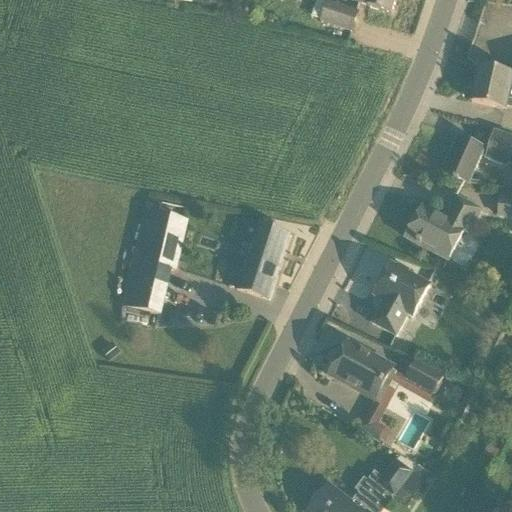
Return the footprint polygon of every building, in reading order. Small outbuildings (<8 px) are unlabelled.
[(327,4),(317,0),(311,18),(321,22),(351,33),(358,13),(327,3),(327,4)] [(350,0),(350,1),(367,6),(367,7),(390,15),(395,0),(350,0)] [(511,74),(478,67),(470,103),(506,111),(506,108),(511,108),(511,74)] [(506,165),(507,162),(511,146),(511,139),(495,133),(486,157),(506,165)] [(483,150),(475,146),(457,138),(441,172),(468,184),(483,150)] [(480,211),(473,207),(455,198),(443,220),(421,208),(405,239),(447,262),(464,231),(468,234),(480,211)] [(511,199),(500,199),(498,216),(511,217),(511,199)] [(143,212),(124,295),(121,308),(158,317),(161,304),(169,272),(174,273),(186,222),(143,212)] [(290,236),(245,221),(239,242),(250,246),(236,290),(268,301),(290,236)] [(371,324),(388,333),(395,337),(407,316),(412,318),(429,286),(407,274),(408,271),(397,265),(396,268),(390,265),(373,297),(382,302),(371,324)] [(394,369),(347,344),(329,377),(374,402),(358,431),(379,442),(386,442),(390,435),(386,429),(380,425),(400,387),(431,404),(434,398),(446,377),(417,361),(406,380),(392,372),(394,369)] [(445,396),(458,405),(466,392),(452,384),(445,396)] [(487,445),(483,455),(497,461),(501,452),(487,445)] [(399,457),(396,462),(411,474),(416,467),(399,457)] [(411,474),(396,462),(378,486),(382,489),(394,497),(411,474)] [(404,487),(415,495),(429,476),(417,467),(404,487)] [(362,511),(329,486),(309,511),(362,511)] [(470,494),(460,511),(475,511),(482,499),(470,494)] [(496,511),(500,504),(483,496),(482,499),(475,511),(496,511)]
